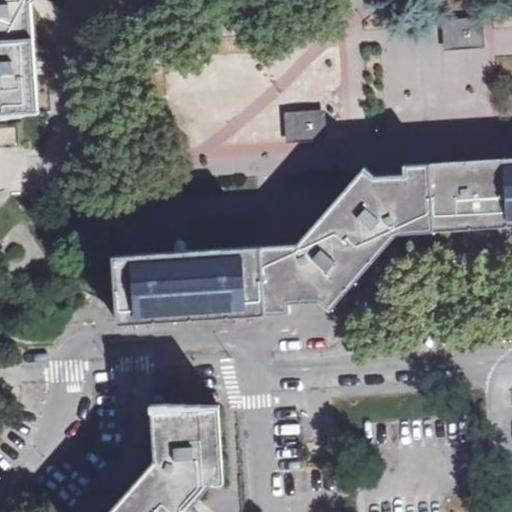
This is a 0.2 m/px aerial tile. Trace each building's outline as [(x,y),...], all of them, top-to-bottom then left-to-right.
[(0,0),(0,112),(38,109),(29,0),(0,0)] [(449,19),(451,43),(478,41),(477,18),(449,19)] [(148,40),(149,57),(165,56),(164,39),(148,40)] [(289,114),(291,137),(318,135),(317,112),(289,114)] [(115,254),(119,320),(290,309),(291,301),(319,299),(330,308),(381,251),(399,232),(511,224),(511,156),(486,158),(405,164),(405,172),(388,174),(374,175),(365,168),(325,211),(297,242),(279,243),(155,251),(115,254)] [(220,404),(153,408),(156,456),(107,511),(198,511),(192,506),(213,482),(226,482),(220,404)] [(298,411),(299,425),(310,417),(298,411)]
